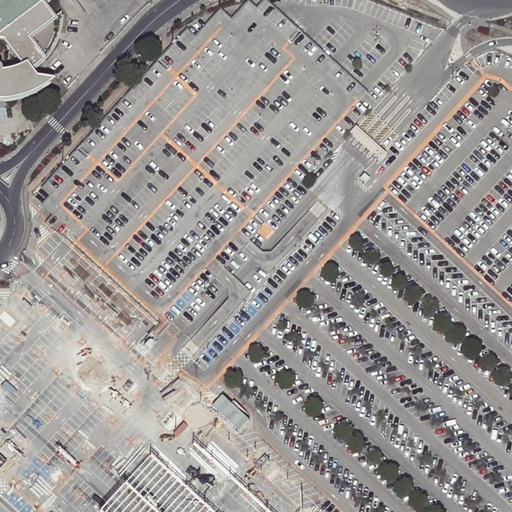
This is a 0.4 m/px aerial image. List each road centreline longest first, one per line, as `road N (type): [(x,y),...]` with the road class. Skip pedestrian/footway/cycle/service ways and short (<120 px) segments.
road 1 (unknown): [(509,511),(284,305)]
road 2 (unclassified): [(178,0),(28,153)]
